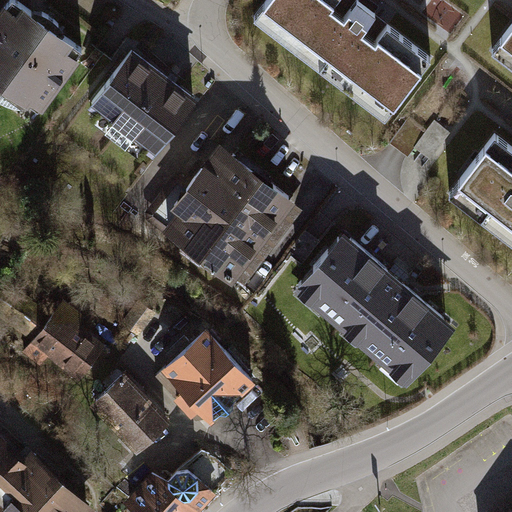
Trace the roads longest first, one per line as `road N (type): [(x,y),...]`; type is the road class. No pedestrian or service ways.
road 1 (residential): [(511,308),(211,38),(202,22),(208,0)]
road 2 (residential): [(511,375),(423,432),(242,511)]
